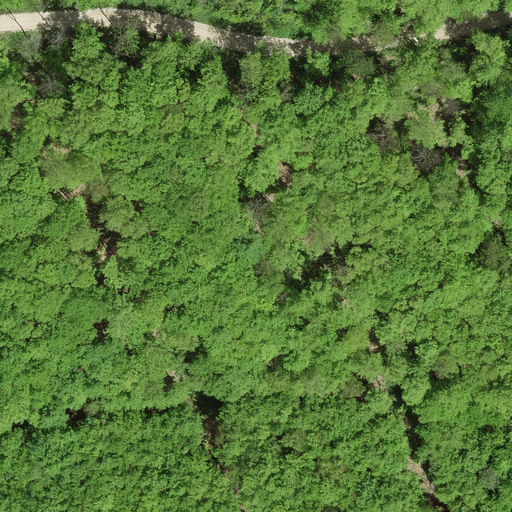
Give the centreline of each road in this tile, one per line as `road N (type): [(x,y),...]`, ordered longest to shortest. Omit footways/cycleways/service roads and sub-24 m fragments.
road 1 (track): [(511,15),(325,47),(261,45),(140,18),(0,21)]
road 2 (track): [(511,420),(281,390),(0,425)]
